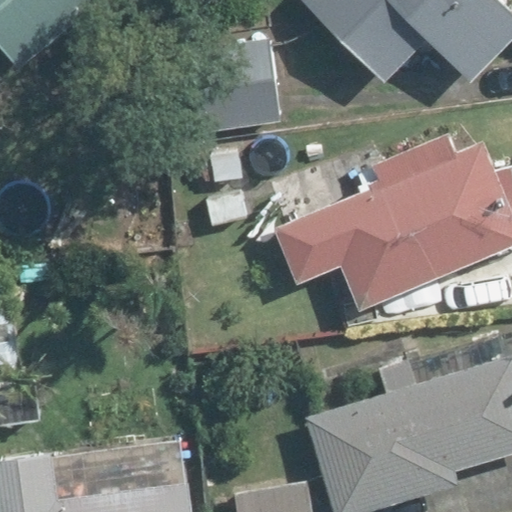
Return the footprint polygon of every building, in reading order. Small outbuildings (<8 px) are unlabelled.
[(0,0),(0,25),(26,59),(101,0),(0,0)] [(484,66),(511,37),(511,0),(317,0),(390,71),(439,22),(484,66)] [(183,131),(287,110),(270,30),(166,51),(183,131)] [(511,165),(509,166),(498,136),(468,147),(460,128),(384,156),(392,176),(284,217),(306,275),(352,257),(369,301),(511,246),(511,165)] [(0,353),(23,351),(15,268),(0,269),(0,353)] [(396,383),(315,405),(344,511),(466,478),(462,461),(511,447),(511,351),(436,372),(430,349),(390,359),(396,383)] [(202,511),(199,475),(66,489),(61,444),(7,450),(13,511),(202,511)] [(318,511),(315,475),(242,482),(245,511),(318,511)]
